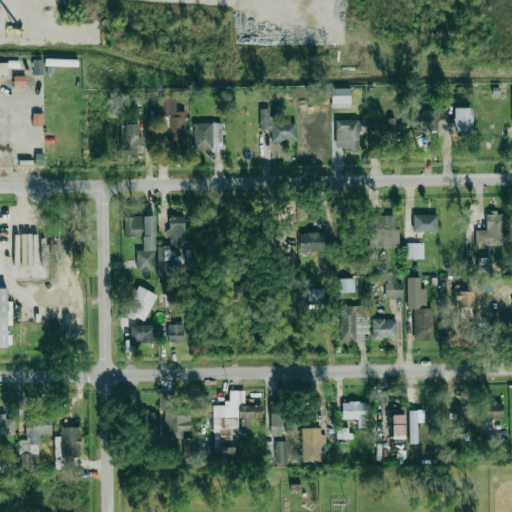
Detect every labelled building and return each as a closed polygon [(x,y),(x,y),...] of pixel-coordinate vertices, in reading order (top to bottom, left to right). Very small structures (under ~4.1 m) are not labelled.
[(42,75),(42,59),(33,59),(33,75),(42,75)] [(332,108),(350,108),(350,88),(331,88),(332,108)] [(175,96),(156,97),(157,133),(169,133),(170,155),(186,154),(185,111),(176,112),(175,96)] [(472,108),(453,108),(453,131),(471,131),(472,108)] [(260,129),(271,129),(271,141),(296,141),(296,123),(280,122),(280,116),(269,116),(269,109),(260,109),(260,129)] [(437,111),(414,111),(414,131),(437,130),(437,111)] [(395,118),(387,118),(387,124),(369,124),(370,145),(381,144),(381,142),(396,141),(395,118)] [(335,150),(359,149),(359,132),(364,132),(364,120),(335,120),(335,150)] [(222,123),(193,123),(194,149),(222,148),(222,123)] [(138,124),(120,124),(120,155),(142,155),(142,136),(138,136),(138,124)] [(503,245),(503,212),(485,213),(485,230),(475,230),(475,246),(503,245)] [(438,232),(437,214),(412,214),(413,232),(438,232)] [(375,248),(399,247),(398,228),(394,228),(394,215),(374,216),(375,248)] [(124,216),(125,237),(142,237),(142,250),(136,250),(136,271),(155,270),(154,216),(124,216)] [(184,216),(168,216),(168,246),(157,246),(157,279),(170,279),(169,247),(184,247),(184,216)] [(328,233),(298,233),(299,252),(328,251),(328,233)] [(423,243),(406,243),(406,259),(424,259),(423,243)] [(491,258),(477,258),(477,272),(491,273),(491,258)] [(481,292),(492,291),(491,275),(481,276),(481,292)] [(433,340),(432,308),(426,308),(426,288),(420,288),(420,277),(407,277),(407,309),(413,309),(414,340),(433,340)] [(354,292),(353,279),(339,279),(339,293),(354,292)] [(402,297),(402,281),(385,281),(385,297),(402,297)] [(242,300),(242,286),(230,285),(230,299),(242,300)] [(144,322),(156,294),(136,286),(124,314),(144,322)] [(321,308),(322,289),(308,289),(307,308),(321,308)] [(474,291),(455,291),(455,307),(474,306),(474,291)] [(339,342),(354,342),(356,305),(341,305),(339,342)] [(371,339),(397,339),(397,319),(371,319),(371,339)] [(183,324),(167,324),(167,342),(183,342),(183,324)] [(153,325),(129,325),(129,343),(154,343),(153,325)] [(213,404),(214,460),(233,459),(232,428),(250,428),(250,418),(262,418),(262,405),(244,405),(244,390),(229,391),(230,403),(213,404)] [(190,431),(191,403),(175,402),(175,393),(159,392),(158,411),(165,411),(164,439),(183,439),(183,431),(190,431)] [(502,401),(478,401),(477,421),(502,422),(502,401)] [(284,436),(283,402),(269,403),(270,436),(284,436)] [(366,402),(342,402),(341,418),(357,419),(357,427),(366,428),(366,402)] [(467,433),(466,405),(453,405),(454,433),(467,433)] [(417,443),(417,422),(424,422),(423,410),(408,410),(409,444),(417,443)] [(155,411),(138,411),(138,426),(156,426),(155,411)] [(14,419),(5,419),(5,414),(0,414),(0,434),(14,435),(14,419)] [(404,414),(391,415),(392,436),(405,435),(404,414)] [(19,440),(19,470),(33,469),(32,454),(40,454),(39,434),(51,434),(51,417),(25,417),(26,440),(19,440)] [(54,470),(73,470),(73,457),(80,457),(80,427),(60,427),(60,436),(55,436),(54,470)] [(302,428),(301,462),(320,463),(321,444),(323,444),(323,428),(302,428)] [(337,438),(349,437),(349,428),(336,428),(337,438)] [(194,456),(194,439),(183,439),(183,456),(194,456)] [(275,463),(288,463),(287,441),(275,441),(275,463)]
